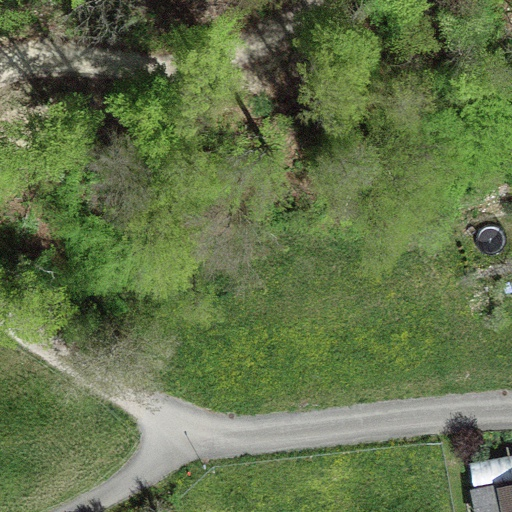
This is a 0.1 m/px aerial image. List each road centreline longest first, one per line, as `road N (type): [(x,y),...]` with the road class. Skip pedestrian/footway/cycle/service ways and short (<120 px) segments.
road 1 (track): [(0,315),(176,440),(119,490),(76,511)]
road 2 (track): [(318,0),(258,42),(184,64),(36,55),(0,68)]
road 3 (residential): [(511,409),(176,440)]
